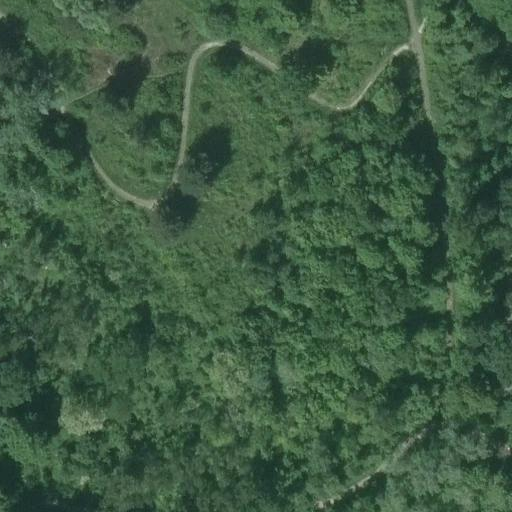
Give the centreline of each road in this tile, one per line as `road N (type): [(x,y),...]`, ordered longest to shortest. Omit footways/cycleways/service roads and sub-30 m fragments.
road 1 (track): [(277,511),(348,492),(388,463),(423,422),(442,362),(438,194),(406,0)]
road 2 (track): [(511,420),(505,356),(511,289)]
